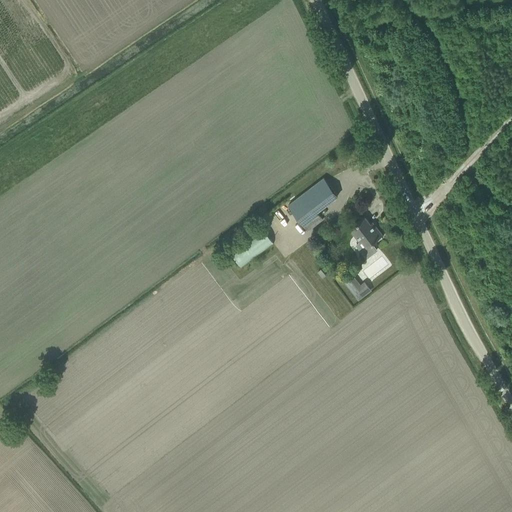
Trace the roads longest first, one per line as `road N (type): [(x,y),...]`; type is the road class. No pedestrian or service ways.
road 1 (unclassified): [(511,408),(313,0)]
road 2 (unknown): [(387,158),(291,234)]
